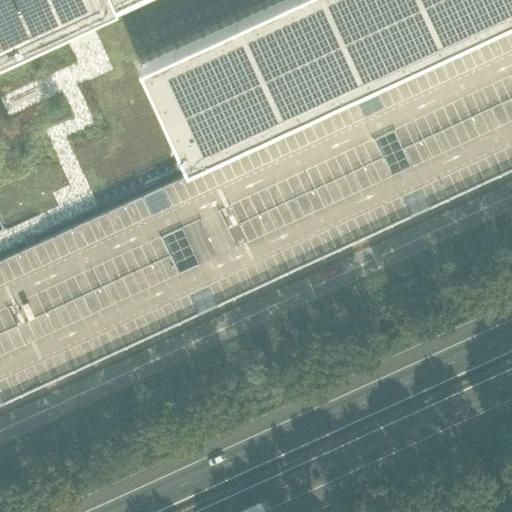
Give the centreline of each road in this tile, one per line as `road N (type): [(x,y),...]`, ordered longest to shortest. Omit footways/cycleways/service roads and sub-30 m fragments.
road 1 (tertiary): [(0,431),(511,196)]
road 2 (motorway): [(511,335),(124,511)]
road 3 (motorway): [(228,511),(511,382)]
